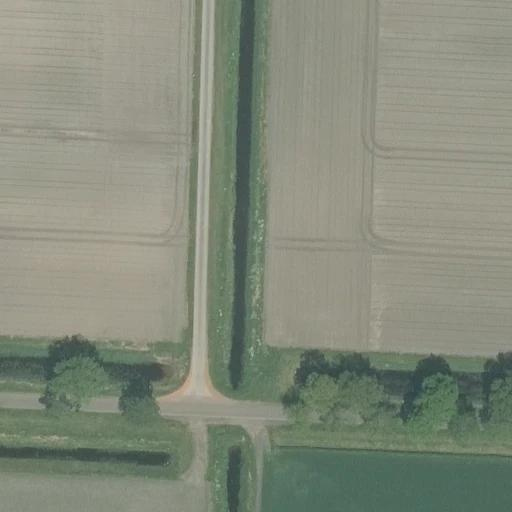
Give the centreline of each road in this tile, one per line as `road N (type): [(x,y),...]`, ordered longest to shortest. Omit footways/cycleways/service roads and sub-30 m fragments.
road 1 (unclassified): [(197,409),(209,0)]
road 2 (tertiary): [(511,417),(197,409)]
road 3 (tertiary): [(197,409),(0,399)]
